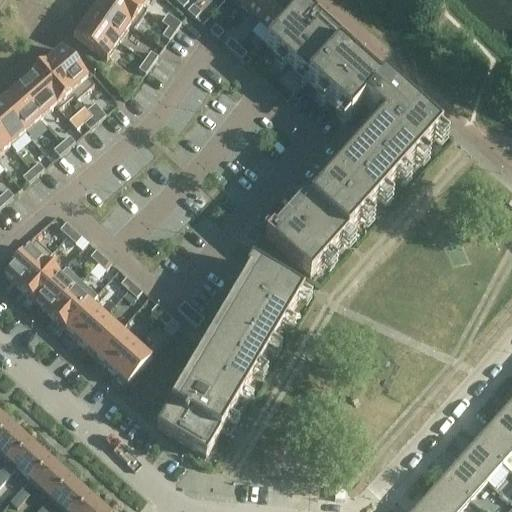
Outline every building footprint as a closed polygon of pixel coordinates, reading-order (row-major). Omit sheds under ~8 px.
[(146,14),(125,0),(101,0),(97,6),(134,31),(146,14)] [(125,0),(146,14),(143,11),(150,0),(125,0)] [(188,4),(184,0),(174,0),(173,2),(183,10),(188,4)] [(230,0),(244,12),(254,0),(230,0)] [(259,25),(282,0),(254,0),(244,12),(259,25)] [(266,48),(301,9),(290,0),(282,0),(259,25),(273,38),(265,47),(266,48)] [(134,31),(97,6),(85,23),(118,46),(130,30),(134,32),(134,31)] [(193,7),(187,14),(195,21),(201,14),(193,7)] [(301,9),(266,48),(350,123),(364,107),(383,124),(279,239),(276,236),(274,234),(272,233),(271,234),(265,240),(310,281),(441,135),(383,82),(378,87),(319,34),(322,30),(323,29),(301,9)] [(167,17),(161,25),(168,30),(175,35),(181,26),(167,17)] [(118,46),(85,23),(73,40),(106,63),(118,46)] [(215,28),(209,34),(217,41),(223,35),(215,28)] [(169,44),(175,35),(168,30),(162,39),(169,44)] [(230,41),(225,48),(232,55),(238,49),(230,41)] [(246,56),(238,49),(232,55),(240,62),(246,56)] [(61,52),(46,65),(78,103),(94,89),(61,52)] [(150,55),(144,63),(151,68),(157,60),(150,55)] [(145,77),(151,68),(144,63),(138,72),(145,77)] [(78,103),(46,65),(30,79),(60,113),(74,101),(77,104),(78,103)] [(60,113),(30,79),(14,92),(41,123),(55,110),(58,114),(60,113)] [(41,123),(14,92),(0,104),(0,107),(25,136),(41,123)] [(95,106),(86,113),(92,120),(97,126),(105,119),(95,106)] [(25,136),(0,107),(0,138),(10,150),(25,136)] [(89,133),(97,126),(92,120),(84,126),(89,133)] [(0,158),(10,150),(0,138),(0,158)] [(69,139),(61,146),(67,153),(75,146),(69,139)] [(59,160),(67,153),(61,146),(53,153),(59,160)] [(38,166),(30,173),(36,180),(44,173),(38,166)] [(28,187),(36,180),(30,173),(22,180),(28,187)] [(7,193),(0,199),(0,200),(5,206),(13,199),(7,193)] [(65,226),(59,233),(67,240),(73,233),(65,226)] [(81,240),(73,233),(67,240),(75,247),(81,240)] [(19,292),(50,257),(35,244),(3,278),(19,292)] [(98,267),(103,261),(95,254),(90,260),(98,267)] [(34,306),(59,278),(45,266),(52,259),(50,257),(19,292),(34,306)] [(111,268),(103,261),(98,267),(106,274),(111,268)] [(303,296),(252,264),(246,272),(254,279),(177,409),(171,405),(156,429),(206,461),(303,296)] [(50,320),(74,292),(59,278),(34,306),(50,320)] [(126,281),(120,287),(128,294),(134,288),(126,281)] [(142,295),(134,288),(128,294),(136,301),(142,295)] [(65,334),(90,306),(74,292),(50,320),(65,334)] [(80,347),(105,320),(90,306),(65,334),(80,347)] [(207,330),(182,307),(175,316),(200,338),(207,330)] [(158,322),(164,315),(156,308),(150,314),(158,322)] [(172,322),(164,315),(158,322),(166,329),(172,322)] [(96,361),(121,334),(105,320),(80,347),(96,361)] [(111,375),(136,348),(121,334),(96,361),(111,375)] [(127,389),(151,361),(136,348),(111,375),(127,389)] [(511,416),(508,413),(492,430),(511,448),(511,416)] [(0,437),(9,428),(0,419),(0,437)] [(0,477),(29,446),(9,428),(0,437),(0,457),(8,465),(1,473),(0,472),(0,477)] [(511,459),(511,448),(492,430),(476,448),(501,471),(511,459)] [(49,464),(29,446),(0,477),(0,488),(15,472),(28,483),(9,504),(11,507),(49,464)] [(501,471),(476,448),(460,466),(486,489),(501,471)] [(69,482),(49,464),(11,507),(17,511),(36,490),(50,503),(69,482)] [(486,489),(460,466),(444,484),(470,506),(486,489)] [(79,511),(90,500),(69,482),(50,503),(59,511),(79,511)] [(464,511),(470,506),(444,484),(428,501),(440,511),(464,511)] [(102,511),(90,500),(79,511),(102,511)] [(440,511),(428,501),(418,511),(440,511)] [(511,511),(511,509),(503,502),(497,509),(500,511),(511,511)]
